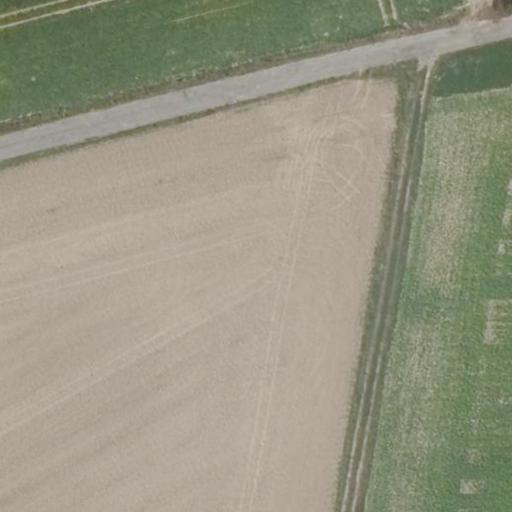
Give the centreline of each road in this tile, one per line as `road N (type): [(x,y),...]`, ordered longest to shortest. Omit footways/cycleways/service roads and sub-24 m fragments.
road 1 (track): [(511,31),(0,152)]
road 2 (track): [(348,511),(429,49)]
